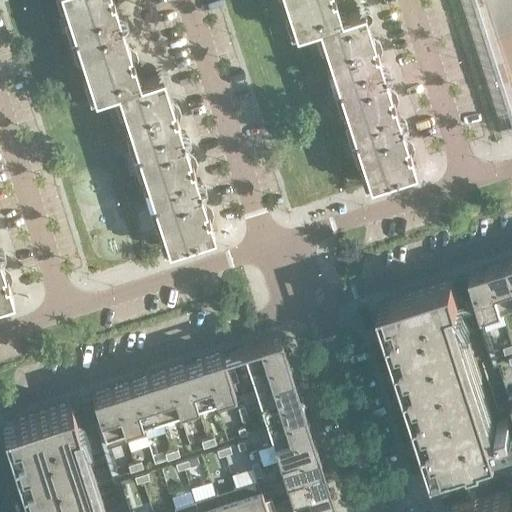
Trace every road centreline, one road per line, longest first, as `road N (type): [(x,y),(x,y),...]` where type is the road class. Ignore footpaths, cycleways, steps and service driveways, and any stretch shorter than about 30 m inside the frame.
road 1 (residential): [(0,409),(318,307)]
road 2 (residential): [(267,252),(187,0)]
road 3 (residential): [(66,316),(0,108)]
road 4 (residential): [(474,185),(267,252)]
road 5 (residential): [(384,511),(318,307)]
road 6 (residential): [(267,252),(66,316)]
road 7 (residential): [(318,307),(511,244)]
road 8 (residential): [(474,185),(412,0)]
